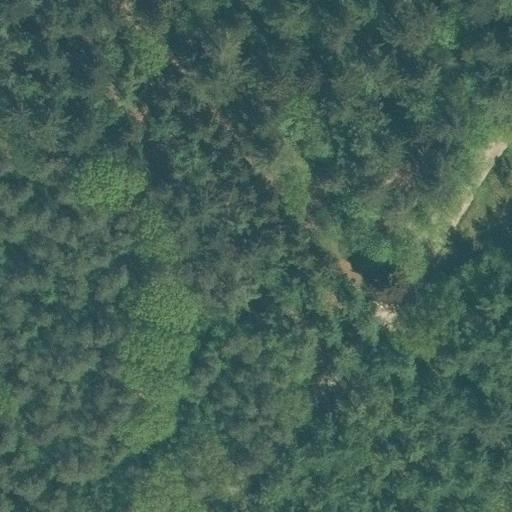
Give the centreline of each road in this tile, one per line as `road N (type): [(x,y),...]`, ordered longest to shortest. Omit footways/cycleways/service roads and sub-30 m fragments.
road 1 (track): [(511,231),(430,292),(384,312),(119,0)]
road 2 (track): [(212,511),(384,312),(511,128)]
road 3 (track): [(511,457),(384,312)]
road 4 (track): [(511,325),(384,312)]
